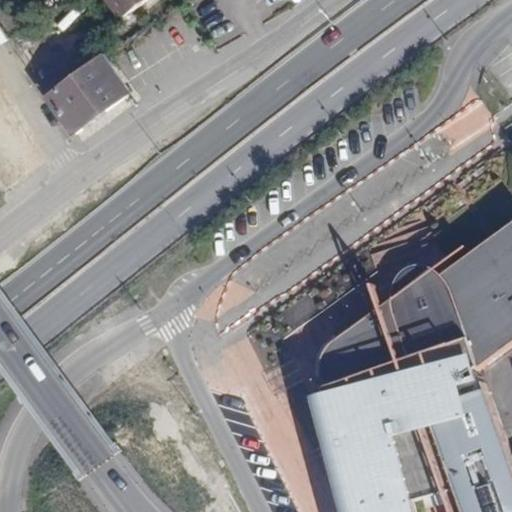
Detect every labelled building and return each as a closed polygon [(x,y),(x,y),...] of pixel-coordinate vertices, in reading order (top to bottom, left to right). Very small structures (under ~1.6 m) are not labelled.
[(32,21),(17,0),(9,0),(0,6),(0,19),(10,35),(32,21)] [(148,0),(107,0),(121,19),(148,0)] [(41,83),(52,98),(100,62),(90,48),(41,83)] [(105,59),(100,62),(52,98),(76,133),(131,94),(105,59)] [(478,374),(511,348),(511,229),(445,278),(436,271),(428,268),(416,268),(407,273),(402,276),(396,286),(393,298),(394,307),(387,313),(385,310),(338,344),(330,350),(326,358),(324,371),(327,391),(320,394),(351,511),(417,511),(415,505),(459,494),(464,511),(511,511),(511,453),(484,379),(478,382),(478,374)]
